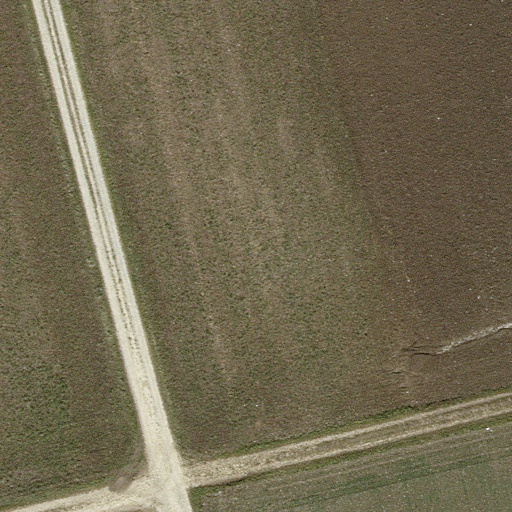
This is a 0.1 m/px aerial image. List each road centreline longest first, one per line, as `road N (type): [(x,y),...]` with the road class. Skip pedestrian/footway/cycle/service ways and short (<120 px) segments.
road 1 (track): [(180,511),(49,0)]
road 2 (track): [(61,511),(511,400)]
